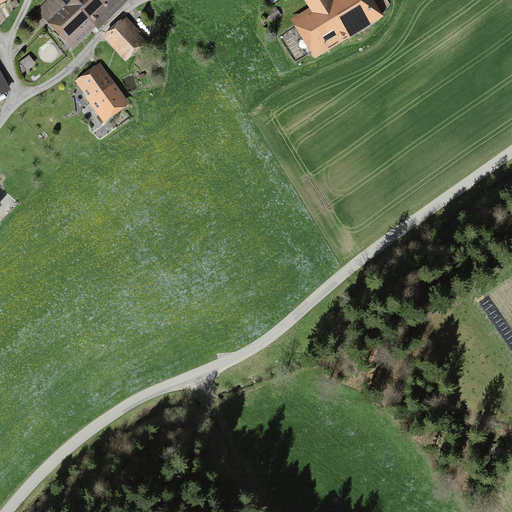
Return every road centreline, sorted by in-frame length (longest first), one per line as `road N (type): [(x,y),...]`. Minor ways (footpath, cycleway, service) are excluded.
road 1 (unclassified): [(511,152),(257,345),(122,407),(58,456),(6,511)]
road 2 (unclassified): [(0,122),(141,0)]
road 3 (track): [(275,511),(234,453),(201,372)]
